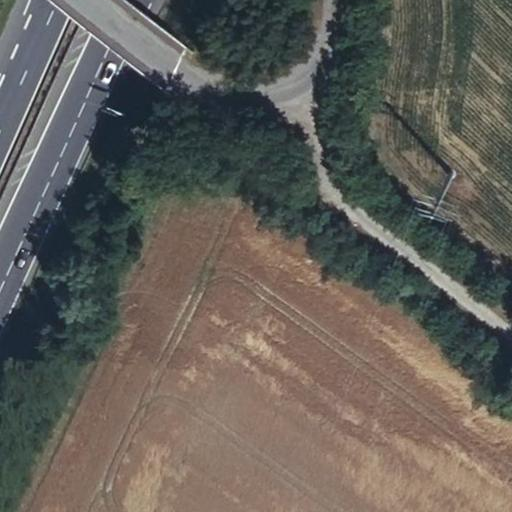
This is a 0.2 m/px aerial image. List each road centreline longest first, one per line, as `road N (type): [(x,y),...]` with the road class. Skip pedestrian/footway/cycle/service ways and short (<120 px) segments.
road 1 (unclassified): [(93,0),(173,64),(221,90),(265,93),(292,86),(323,38),(328,0)]
road 2 (trunk): [(0,293),(134,0)]
road 3 (trunk): [(60,0),(0,134)]
